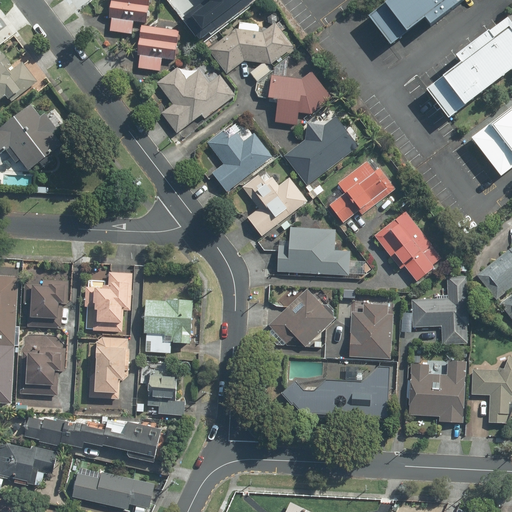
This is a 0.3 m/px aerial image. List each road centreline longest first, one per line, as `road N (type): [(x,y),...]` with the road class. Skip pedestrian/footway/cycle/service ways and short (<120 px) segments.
road 1 (residential): [(234,461),(511,471)]
road 2 (residential): [(195,217),(28,0)]
road 3 (residential): [(234,461),(234,286),(195,217)]
road 4 (residential): [(0,224),(156,231),(195,217)]
